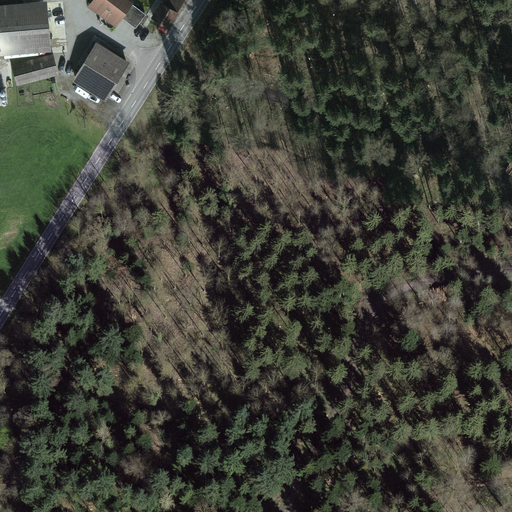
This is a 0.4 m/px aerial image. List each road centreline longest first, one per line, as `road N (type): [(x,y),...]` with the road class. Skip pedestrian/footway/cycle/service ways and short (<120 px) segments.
road 1 (tertiary): [(201,0),(0,316)]
road 2 (track): [(162,62),(413,132),(511,187)]
road 3 (track): [(289,511),(385,295),(511,270)]
road 4 (track): [(161,63),(45,0)]
